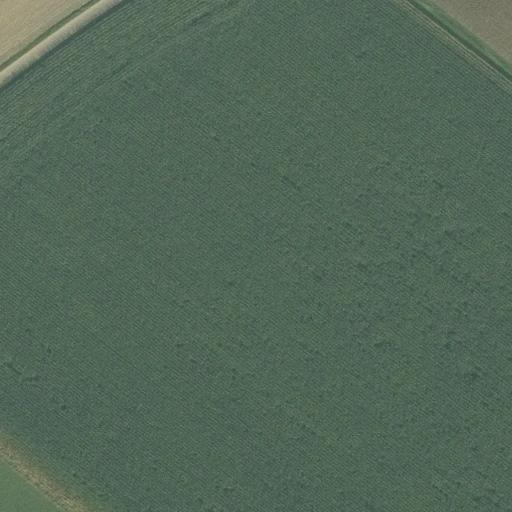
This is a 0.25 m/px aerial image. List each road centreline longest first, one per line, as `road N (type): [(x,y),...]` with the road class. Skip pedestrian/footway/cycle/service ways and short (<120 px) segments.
road 1 (unclassified): [(115,0),(0,80)]
road 2 (track): [(415,0),(511,74)]
